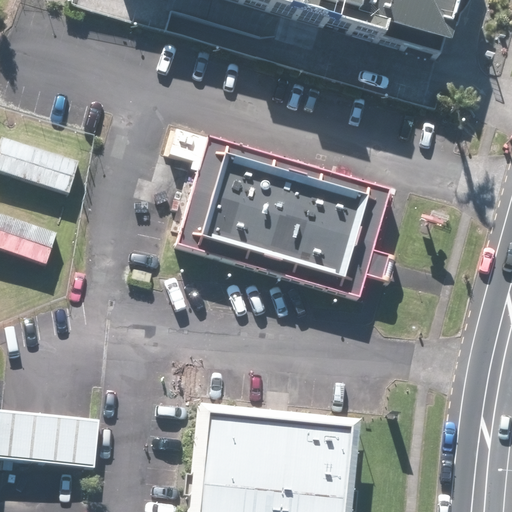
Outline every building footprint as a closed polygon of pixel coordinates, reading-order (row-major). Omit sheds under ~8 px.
[(184,0),(426,70),(446,0),(184,0)] [(0,143),(0,175),(66,198),(75,170),(0,143)] [(351,195),(203,152),(175,245),(324,288),(351,195)] [(0,256),(42,269),(52,236),(0,219),(0,256)] [(0,464),(88,473),(93,425),(0,416),(0,464)] [(346,511),(354,435),(209,421),(199,511),(346,511)]
